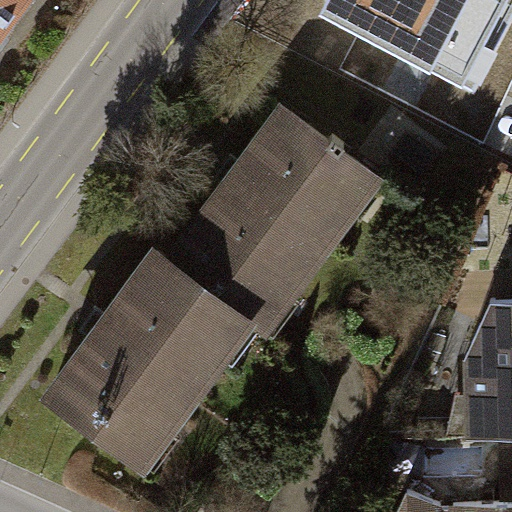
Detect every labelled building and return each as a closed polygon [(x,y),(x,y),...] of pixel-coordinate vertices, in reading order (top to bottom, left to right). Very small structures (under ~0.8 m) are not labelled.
[(0,0),(0,57),(41,0),(0,0)] [(337,0),(334,6),(456,70),(474,37),(491,47),(511,7),(511,0),(337,0)] [(287,114),(173,269),(258,331),(277,345),(391,190),(287,114)] [(146,483),(258,331),(173,269),(153,254),(42,406),(146,483)] [(511,298),(494,298),(465,365),(466,435),(511,433),(511,298)] [(511,511),(511,445),(498,446),(499,501),(447,501),(403,483),(391,511),(511,511)]
